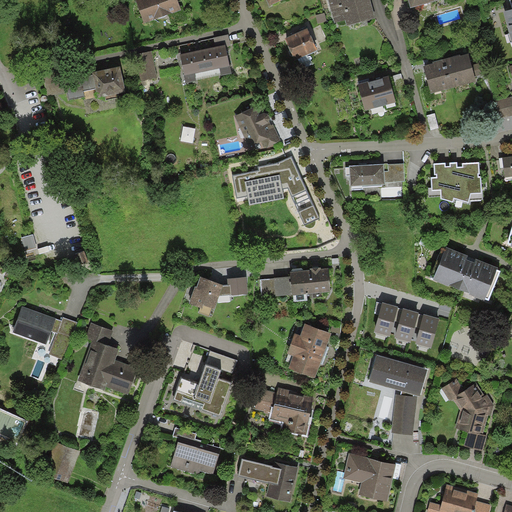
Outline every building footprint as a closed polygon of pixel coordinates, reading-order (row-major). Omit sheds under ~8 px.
[(135,0),(144,23),(181,10),(177,0),(135,0)] [(328,0),(335,22),(345,20),(347,26),(375,18),(370,0),(328,0)] [(407,0),(410,9),(442,0),(407,0)] [(511,9),(503,12),(511,43),(511,9)] [(325,13),(316,15),(318,23),(327,21),(325,13)] [(317,49),(307,28),(285,38),(295,60),(317,49)] [(228,34),(214,37),(215,46),(225,44),(226,46),(231,45),(228,34)] [(215,46),(180,54),(184,75),(230,66),(226,46),(225,44),(215,46)] [(152,51),(136,54),(142,81),(157,77),(152,51)] [(460,55),(445,59),(453,87),(476,81),(475,76),(483,73),(480,62),(471,65),(468,53),(460,56),(460,55)] [(431,93),(453,87),(445,59),(433,62),(433,63),(423,66),(431,93)] [(120,66),(92,72),(92,74),(66,80),(65,80),(68,93),(69,99),(84,96),(83,91),(96,89),(98,98),(126,92),(120,66)] [(232,74),(230,66),(184,75),(186,83),(232,74)] [(65,80),(66,80),(64,70),(43,75),(48,97),(68,93),(65,80)] [(401,73),(393,76),(396,87),(404,84),(401,73)] [(389,75),(358,84),(365,110),(396,102),(389,75)] [(511,97),(495,101),(499,119),(511,115),(511,97)] [(263,103),(235,116),(251,153),(280,140),(263,103)] [(435,113),(427,115),(431,131),(439,128),(435,113)] [(195,128),(183,126),(181,141),(193,143),(195,128)] [(278,162),(258,167),(259,170),(233,175),(237,198),(248,196),(249,205),(284,199),(283,189),(288,188),(305,225),(319,218),(292,156),(278,162)] [(502,157),(505,178),(511,176),(511,156),(502,157)] [(446,163),(434,164),(434,175),(436,175),(436,177),(431,177),(432,191),(441,191),(441,199),(453,202),(454,199),(469,203),(471,194),(482,194),(481,176),(479,177),(479,175),(480,175),(479,163),(462,164),(462,167),(460,167),(457,167),(458,162),(450,163),(450,166),(448,166),(446,166),(446,163)] [(367,165),(349,166),(351,186),(385,184),(384,164),(367,165)] [(405,181),(404,164),(388,164),(384,164),(385,184),(385,187),(402,186),(402,181),(405,181)] [(472,258),(446,247),(433,280),(485,301),(498,268),(472,258)] [(310,270),(312,293),(331,291),(328,268),(321,269),(321,267),(315,267),(309,268),(310,270)] [(312,293),(310,270),(303,270),(298,271),(292,272),(290,272),(291,276),(292,295),(312,293)] [(223,285),(201,276),(197,287),(195,286),(189,304),(202,308),(203,305),(214,309),(219,295),(232,295),(231,285),(228,285),(223,285)] [(292,295),(291,276),(274,278),(276,296),(292,295)] [(227,278),(228,285),(231,285),(232,295),(248,294),(246,277),(227,278)] [(276,296),(274,278),(260,280),(262,298),(276,296)] [(391,305),(382,302),(382,304),(379,314),(374,331),(390,336),(394,321),(398,308),(398,307),(391,305)] [(56,319),(22,306),(13,332),(47,345),(52,331),(56,319)] [(399,322),(403,309),(398,308),(394,321),(399,322)] [(411,310),(403,308),(403,309),(399,322),(395,337),(411,342),(415,327),(418,314),(419,312),(411,310)] [(420,328),(423,315),(418,314),(415,327),(420,328)] [(420,328),(415,343),(431,348),(440,318),(432,316),(424,314),(423,315),(420,328)] [(78,322),(63,317),(62,321),(56,319),(52,331),(57,333),(49,354),(62,359),(78,322)] [(91,322),(85,337),(92,340),(108,346),(113,331),(91,322)] [(295,333),(291,344),(323,357),(325,350),(331,334),(305,324),(300,335),(295,333)] [(108,346),(92,340),(78,380),(105,390),(106,386),(129,394),(139,368),(115,359),(118,350),(108,346)] [(323,357),(291,344),(287,354),(294,356),(289,369),(314,379),(321,362),(323,357)] [(232,373),(237,360),(210,350),(205,366),(199,384),(181,378),(173,401),(220,417),(231,384),(218,379),(222,369),(232,373)] [(428,371),(377,356),(370,383),(402,392),(401,395),(396,395),(391,433),(413,436),(417,397),(413,397),(414,396),(420,398),(428,371)] [(457,379),(442,389),(450,401),(453,400),(461,411),(455,428),(469,432),(483,435),(488,415),(491,416),(494,406),(487,395),(485,396),(476,383),(465,391),(457,379)] [(291,390),(278,387),(277,393),(271,413),(270,418),(284,422),(282,430),(306,436),(309,425),(307,424),(314,398),(291,392),(291,390)] [(271,413),(277,393),(259,388),(253,408),(271,413)] [(29,422),(0,408),(0,434),(18,444),(29,422)] [(196,434),(175,427),(173,435),(194,442),(196,434)] [(483,435),(469,432),(464,446),(483,451),(487,436),(483,435)] [(219,454),(178,442),(171,467),(198,475),(200,470),(213,474),(219,454)] [(80,451),(56,443),(44,475),(69,484),(80,451)] [(396,465),(349,454),(343,478),(361,482),(358,495),(387,502),(394,472),(396,465)] [(274,466),(242,459),(238,476),(269,483),(266,496),(290,502),(298,467),(275,462),(274,466)] [(479,493),(447,484),(441,504),(430,501),(427,511),(473,511),(477,501),(479,493)] [(489,511),(491,505),(477,501),(473,511),(489,511)]
